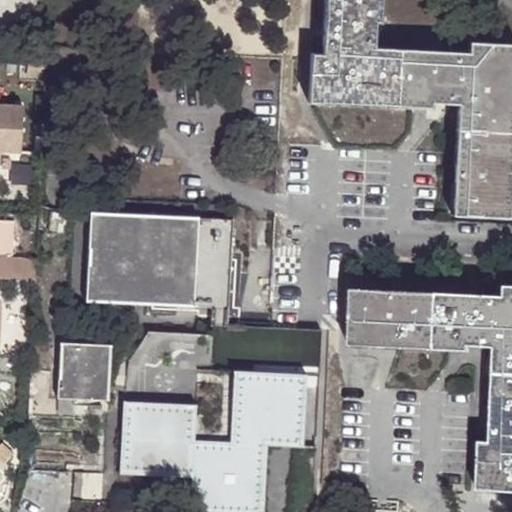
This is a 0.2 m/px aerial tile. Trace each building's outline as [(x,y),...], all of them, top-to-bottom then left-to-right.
[(324,0),(320,60),(309,59),(306,109),(430,118),(430,110),(458,113),(450,224),(507,228),(511,161),(511,56),(464,53),(464,65),(372,59),(374,34),(379,34),(380,0),(324,0)] [(0,104),(0,150),(23,152),(25,106),(0,105),(0,104)] [(235,218),(91,213),(87,303),(161,305),(218,307),(232,308),(233,278),(235,218)] [(504,301),(351,290),(346,350),(470,359),(470,352),(498,354),(491,451),(485,451),(481,500),(511,501),(511,292),(505,292),(504,301)] [(231,330),(232,308),(218,307),(218,330),(231,330)] [(114,347),(62,345),(60,399),(112,402),(114,347)] [(200,404),(124,401),(120,471),(192,473),(192,508),(267,511),(271,445),(307,447),(311,376),(237,373),(233,440),(198,438),(200,404)] [(2,445),(0,447),(0,459),(4,463),(12,455),(2,445)]
